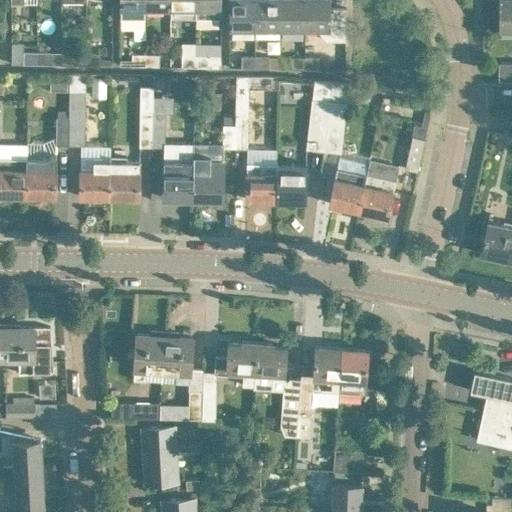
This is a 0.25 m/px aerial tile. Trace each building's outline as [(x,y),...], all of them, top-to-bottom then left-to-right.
[(145,18),(145,5),(144,0),(119,0),(120,18),(145,18)] [(195,0),(170,0),(170,5),(170,17),(195,17),(195,5),(195,0)] [(195,17),(219,17),(219,5),(221,5),(220,0),(195,0),(195,5),(195,17)] [(255,25),(254,0),(228,0),(229,25),(254,25),(255,25)] [(254,37),(279,37),(279,25),(280,25),(279,0),(254,0),(255,25),(254,25),(254,37)] [(304,0),(279,0),(280,25),(304,25),(304,0)] [(330,0),(304,0),(304,25),(318,25),(318,29),(328,39),(346,40),(346,7),(330,7),(330,0)] [(511,0),(498,0),(499,28),(511,27),(511,0)] [(60,51),(62,51),(63,63),(86,63),(86,51),(73,51),(73,44),(60,44),(60,51)] [(23,50),(23,63),(37,63),(36,50),(23,50)] [(62,51),(60,51),(36,50),(37,63),(63,63),(62,51)] [(100,57),(100,51),(86,51),(86,63),(111,64),(111,58),(100,57)] [(119,57),(119,65),(145,64),(145,52),(131,52),(131,57),(119,57)] [(159,52),(145,52),(145,64),(159,64),(159,52)] [(181,53),(181,65),(195,65),(195,53),(181,53)] [(220,65),(220,53),(195,53),(195,65),(220,65)] [(241,54),(241,66),(255,66),(255,54),(241,54)] [(279,67),(279,55),(255,54),(255,66),(279,67)] [(290,55),(290,67),(304,67),(304,55),(290,55)] [(318,67),(318,56),(304,55),(304,67),(318,67)] [(511,61),(498,61),(498,79),(511,79),(511,61)] [(80,169),(80,195),(109,195),(110,159),(110,144),(84,144),(85,72),(69,72),(68,116),(69,116),(68,144),(80,144),(80,169)] [(151,145),(152,95),(153,85),(153,74),(140,73),(139,145),(151,145)] [(236,74),(235,115),(234,146),(248,147),(249,74),(236,74)] [(92,76),(92,96),(106,96),(106,76),(92,76)] [(312,92),(305,147),(323,149),(331,81),(331,80),(314,78),(312,92)] [(331,81),(323,149),(340,151),(347,102),(354,103),(357,85),(331,81)] [(278,92),(277,104),(285,104),(286,92),(278,92)] [(164,145),(163,196),(192,197),(192,142),(164,141),(165,110),(162,110),(162,96),(152,95),(151,145),(164,145)] [(417,170),(430,111),(424,109),(422,122),(421,124),(414,123),(411,140),(405,167),(417,170)] [(28,114),(27,122),(36,122),(36,115),(28,114)] [(56,115),(55,143),(68,144),(69,116),(68,116),(56,115)] [(222,197),(223,146),(234,146),(235,115),(223,115),(223,142),(192,142),(192,197),(222,197)] [(0,193),(26,194),(27,157),(26,157),(26,144),(0,143),(0,193)] [(27,157),(26,194),(56,194),(56,169),(57,152),(43,158),(27,157)] [(329,202),(358,208),(365,172),(366,173),(370,158),(370,155),(354,152),(353,158),(339,155),(329,202)] [(365,172),(358,208),(387,215),(395,179),(398,164),(370,158),(366,173),(365,172)] [(139,196),(140,160),(110,159),(109,195),(139,196)] [(247,161),(246,198),(276,198),(276,162),(247,161)] [(293,162),(276,162),(276,198),(305,199),(306,174),(306,162),(293,162)] [(489,216),(481,252),(511,259),(511,257),(511,225),(491,221),(492,217),(489,216)] [(53,369),(50,325),(5,325),(5,357),(18,357),(18,364),(18,372),(53,369)] [(161,367),(164,334),(136,332),(133,378),(146,379),(147,366),(161,367)] [(164,334),(161,367),(177,369),(177,381),(189,382),(193,336),(164,334)] [(243,374),(242,384),(254,384),(255,370),(257,341),(242,340),(241,342),(228,341),(227,355),(216,354),(215,372),(243,374)] [(280,423),(284,433),(296,434),(300,378),(288,377),(287,381),(283,381),(286,345),(273,344),(273,342),(257,341),(255,370),(254,384),(253,387),(282,389),(280,423)] [(296,441),(309,442),(309,435),(313,389),(338,391),(341,347),(315,345),(313,379),(300,378),(296,434),(296,441)] [(365,379),(367,349),(341,347),(338,391),(345,392),(365,392),(365,379)] [(479,439),(505,444),(511,410),(511,376),(474,369),(470,389),(487,393),(482,414),(477,438),(479,439)] [(202,376),(202,387),(201,417),(215,417),(216,376),(202,376)] [(188,387),(187,417),(201,417),(202,387),(188,387)] [(34,402),(5,401),(5,414),(34,415),(34,402)] [(159,401),(133,401),(133,417),(159,417),(159,401)] [(174,424),(142,426),(143,454),(194,451),(201,451),(200,443),(175,444),(174,424)] [(40,438),(13,439),(14,464),(41,462),(40,438)] [(362,449),(334,447),(333,470),(362,471),(362,449)] [(145,482),(177,480),(176,457),(194,457),(194,451),(143,454),(145,482)] [(2,464),(3,486),(16,486),(16,490),(43,489),(41,462),(14,464),(2,464)] [(361,483),(333,481),(332,508),(360,509),(361,483)] [(247,486),(247,504),(258,504),(258,486),(247,486)] [(16,490),(17,511),(43,511),(43,489),(16,490)] [(194,511),(194,496),(162,498),(162,511),(194,511)]
